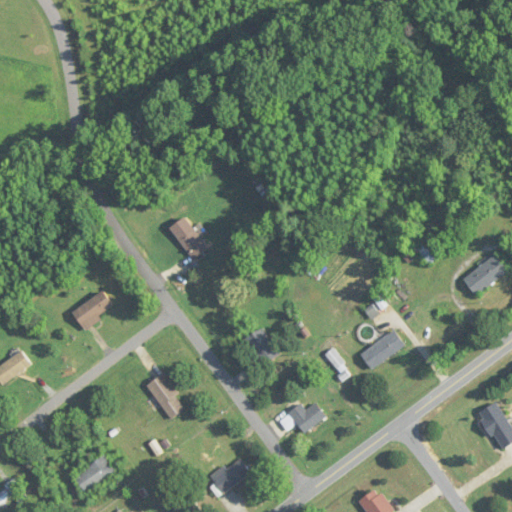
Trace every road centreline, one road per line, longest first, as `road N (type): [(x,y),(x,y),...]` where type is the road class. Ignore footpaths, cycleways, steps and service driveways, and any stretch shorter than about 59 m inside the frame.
road 1 (residential): [(311,489),(92,187),(65,49),(45,0)]
road 2 (secondary): [(280,511),(511,341)]
road 3 (residential): [(177,310),(31,420)]
